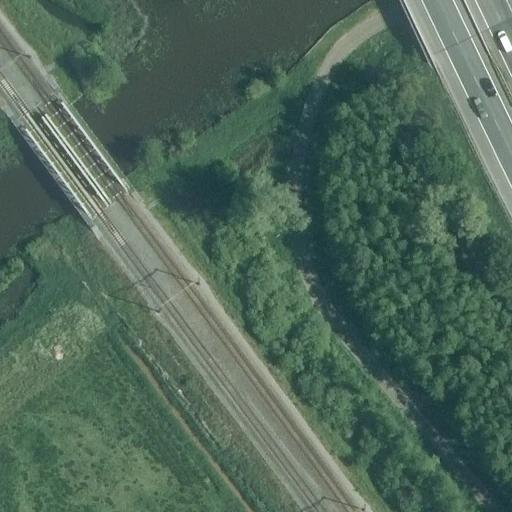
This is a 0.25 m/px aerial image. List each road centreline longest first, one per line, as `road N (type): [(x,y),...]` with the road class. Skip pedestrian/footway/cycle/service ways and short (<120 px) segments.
road 1 (unclassified): [(493,511),(327,312),(304,261),(294,206),(299,147),(333,62),(364,32),(427,0)]
road 2 (motorway): [(436,0),(511,155)]
